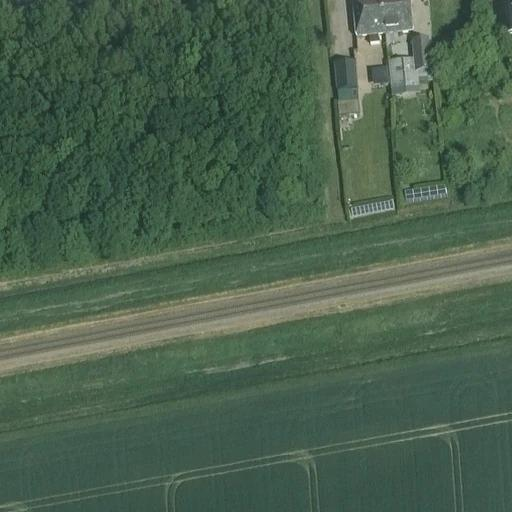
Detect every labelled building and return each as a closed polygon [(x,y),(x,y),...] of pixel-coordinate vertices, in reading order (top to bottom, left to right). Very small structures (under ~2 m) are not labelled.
[(395,35),(411,34),(408,0),(388,0),(380,1),(384,36),(385,46),(396,45),(395,35)] [(511,0),(490,0),(495,40),(511,38),(511,0)] [(379,36),(384,36),(380,1),(353,3),(356,38),(370,37),(370,45),(380,44),(379,36)] [(412,63),(386,65),(388,91),(431,87),(427,42),(410,43),(412,63)] [(338,105),(358,103),(355,63),(335,64),(338,105)]
